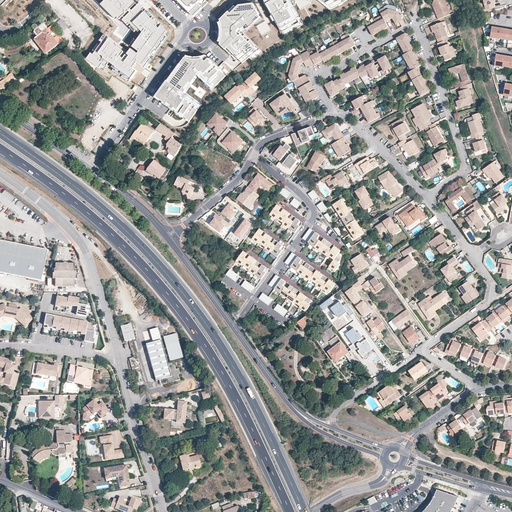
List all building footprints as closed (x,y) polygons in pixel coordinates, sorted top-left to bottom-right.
[(106,0),(102,5),(116,20),(118,18),(120,20),(122,18),(135,32),(137,30),(139,32),(141,30),(143,33),(129,51),(105,33),(87,59),(104,71),(109,63),(132,79),(137,71),(133,68),(137,63),(145,69),(168,37),(166,34),(168,32),(139,1),(139,0),(106,0)] [(177,0),(194,17),(208,2),(206,0),(177,0)] [(264,0),(264,3),(283,36),(285,34),(285,35),(303,25),(303,24),(305,23),(302,17),(300,18),(290,0),(318,0),(330,9),(345,0),(264,0)] [(433,0),(431,4),(433,8),(435,7),(438,14),(436,15),(437,19),(445,16),(449,14),(443,0),(433,0)] [(483,0),(485,10),(494,8),(493,4),(495,3),(494,0),(483,0)] [(231,55),(229,57),(234,62),(238,58),(242,62),(249,57),(251,60),(261,51),(242,32),(245,29),(246,30),(260,17),(258,15),(258,14),(252,3),(235,6),(219,22),(220,26),(221,32),(220,36),(219,42),(231,55)] [(369,22),(365,24),(372,36),(376,33),(376,31),(378,29),(381,28),(383,30),(387,27),(384,23),(390,20),(392,20),(395,25),(399,22),(401,27),(404,24),(400,17),(402,17),(400,14),(399,15),(397,12),(394,11),(388,10),(385,11),(384,8),(378,11),(380,16),(377,17),(379,20),(374,22),(370,25),(369,22)] [(261,35),(271,30),(266,20),(256,26),(261,35)] [(442,22),(432,26),(435,33),(439,43),(447,40),(449,40),(442,22)] [(44,23),(35,30),(39,36),(35,39),(42,48),(44,47),(38,40),(45,34),(43,32),(48,28),(45,24),(44,23)] [(43,32),(45,34),(38,40),(44,47),(42,48),(47,54),(60,43),(57,39),(61,36),(51,24),(48,28),(43,32)] [(500,39),(501,30),(498,30),(498,29),(492,28),(491,38),(494,38),(494,39),(494,42),(499,43),(500,39)] [(500,39),(508,40),(509,32),(507,32),(505,32),(505,30),(501,29),(501,30),(500,39)] [(404,33),(395,38),(399,46),(404,54),(402,55),(406,63),(411,71),(407,73),(412,80),(416,88),(420,96),(429,91),(427,87),(428,86),(426,82),(424,79),(423,79),(421,75),(418,70),(420,70),(418,67),(420,66),(417,61),(418,60),(417,57),(415,54),(413,54),(411,50),(413,49),(411,44),(412,44),(410,40),(408,37),(407,38),(404,33)] [(320,59),(321,61),(323,63),(328,60),(327,58),(330,57),(333,55),(334,57),(339,54),(344,51),(343,49),(345,49),(348,47),(350,48),(354,46),(347,34),(344,36),(345,38),(341,40),(337,43),(335,40),(332,42),(328,44),(330,47),(326,49),(321,52),(319,49),(316,51),(315,49),(311,51),(313,53),(308,55),(306,51),(299,56),(292,60),(291,61),(288,61),(286,66),(285,72),(288,73),(287,76),(291,82),(292,82),(296,89),(297,89),(301,96),(306,104),(317,97),(313,91),(311,92),(310,91),(310,90),(312,89),(309,83),(307,83),(306,81),(307,80),(304,75),(299,78),(297,75),(295,74),(296,73),(297,73),(299,73),(300,70),(301,66),(299,66),(298,65),(298,63),(300,64),(303,62),(305,67),(311,65),(310,63),(312,62),(313,63),(314,65),(319,62),(318,60),(320,59)] [(450,47),(447,40),(439,43),(437,44),(441,55),(443,54),(444,56),(445,61),(454,58),(450,47)] [(217,69),(218,67),(206,55),(202,56),(197,57),(191,57),(187,55),(157,97),(180,114),(181,112),(184,115),(183,116),(190,121),(198,110),(196,108),(195,108),(196,106),(193,104),(191,105),(188,103),(190,101),(184,98),(182,96),(177,92),(179,90),(184,93),(198,75),(199,74),(200,72),(201,73),(202,74),(207,79),(208,80),(212,85),(213,83),(215,84),(216,86),(225,77),(222,74),(223,73),(221,70),(219,71),(217,69)] [(383,57),(375,61),(377,64),(379,66),(380,66),(382,70),(383,72),(388,69),(391,68),(389,63),(384,56),(383,57)] [(504,67),(503,67),(505,58),(502,58),(502,57),(496,56),(494,65),(499,66),(499,67),(499,69),(503,70),(504,67)] [(504,67),(511,68),(511,67),(511,60),(509,60),(509,58),(505,57),(505,58),(503,67),(504,67)] [(331,81),(326,84),(326,85),(324,87),(327,91),(330,96),(330,97),(334,95),(338,93),(346,88),(345,86),(353,82),(360,77),(361,80),(369,75),(371,79),(374,78),(379,74),(378,72),(376,68),(374,66),(373,64),(370,65),(369,64),(364,67),(363,65),(359,68),(358,66),(355,68),(354,67),(350,69),(349,69),(346,71),(343,72),(343,73),(339,76),(339,77),(336,79),(332,82),(331,81)] [(464,65),(448,70),(450,77),(460,74),(459,72),(461,72),(461,73),(462,73),(464,82),(462,83),(463,87),(470,85),(464,65)] [(374,78),(375,80),(390,72),(388,69),(383,72),(382,70),(378,72),(379,74),(374,78)] [(0,89),(2,91),(19,80),(11,72),(5,79),(0,81),(0,89)] [(199,74),(198,75),(211,88),(215,84),(213,83),(212,85),(211,86),(206,82),(208,80),(207,79),(205,80),(200,76),(202,74),(201,73),(199,74)] [(256,73),(242,86),(250,94),(251,95),(255,91),(251,88),(261,79),(256,73)] [(242,86),(241,84),(237,88),(237,87),(226,97),(231,104),(242,94),(246,97),(250,94),(242,86)] [(469,89),(459,92),(460,98),(461,100),(460,101),(458,101),(460,108),(470,105),(468,98),(471,97),(469,89)] [(196,108),(199,104),(179,90),(178,91),(183,95),(182,96),(184,98),(185,96),(190,100),(190,101),(188,103),(191,105),(193,104),(191,102),(192,101),(197,105),(196,106),(195,108),(196,108)] [(285,94),(271,104),(278,114),(282,111),(280,109),(286,105),(288,107),(292,104),(285,94)] [(360,97),(353,101),(354,103),(353,105),(355,110),(360,107),(362,112),(364,112),(365,114),(365,115),(367,116),(366,118),(368,122),(380,116),(378,113),(375,114),(373,110),(371,106),(373,104),(371,101),(367,103),(365,100),(362,101),(360,97)] [(296,109),(292,104),(288,107),(291,112),(296,109)] [(422,104),(412,109),(416,116),(415,117),(413,118),(417,126),(419,124),(420,126),(418,127),(420,130),(427,127),(429,126),(427,122),(426,123),(426,121),(428,119),(430,118),(422,104)] [(260,121),(263,118),(258,111),(255,108),(248,113),(251,117),(253,119),(250,121),(255,127),(261,122),(260,121)] [(474,121),(468,123),(470,129),(471,128),(471,130),(470,131),(471,135),(470,135),(472,139),(475,138),(479,137),(477,133),(483,131),(480,119),(481,119),(479,113),(472,116),(473,117),(474,121)] [(226,131),(227,130),(223,126),(225,125),(221,122),(219,120),(215,117),(207,126),(211,129),(213,127),(214,129),(213,131),(215,133),(214,134),(219,139),(226,131)] [(266,121),(263,118),(260,121),(261,122),(255,127),(256,129),(262,123),(266,121)] [(391,124),(393,128),(404,122),(402,118),(391,124)] [(393,128),(401,141),(405,139),(407,138),(404,133),(409,131),(404,122),(393,128)] [(143,123),(137,131),(137,130),(132,137),(144,145),(154,131),(143,123)] [(169,130),(161,123),(160,123),(157,128),(166,135),(170,130),(169,130)] [(430,141),(440,135),(437,129),(434,131),(432,129),(435,127),(433,123),(431,124),(429,126),(427,127),(429,130),(426,132),(430,141)] [(332,135),(336,141),(342,138),(343,137),(336,125),(334,124),(322,131),(326,138),(332,134),(332,135)] [(295,133),(291,134),(296,146),(311,140),(309,137),(314,135),(311,127),(298,132),(301,138),(297,139),(295,133)] [(174,133),(170,130),(170,131),(169,131),(165,137),(164,138),(169,141),(167,143),(167,145),(166,147),(168,149),(169,152),(174,156),(179,150),(179,149),(181,146),(180,144),(171,137),(174,133)] [(226,131),(219,139),(224,143),(222,145),(228,149),(227,151),(231,155),(237,149),(236,148),(235,147),(237,144),(238,145),(240,143),(236,140),(237,139),(235,137),(234,138),(231,135),(230,136),(229,135),(229,134),(226,131)] [(443,141),(440,135),(430,141),(433,146),(443,141)] [(487,150),(482,136),(479,137),(475,138),(477,143),(473,144),(475,148),(476,153),(487,150)] [(336,141),(330,145),(338,157),(348,151),(344,145),(342,142),(344,141),(342,138),(336,141)] [(401,141),(398,143),(400,147),(402,146),(403,145),(406,151),(409,157),(419,151),(412,140),(407,143),(405,139),(401,141)] [(275,148),(270,153),(280,161),(281,159),(287,152),(291,147),(286,143),(282,148),(280,146),(275,148)] [(433,162),(437,168),(440,166),(439,164),(439,163),(446,159),(444,154),(441,150),(434,154),(437,160),(433,162)] [(287,152),(281,159),(284,162),(283,164),(290,170),(297,161),(294,158),(295,156),(291,153),(290,155),(287,152)] [(325,157),(316,152),(307,168),(314,172),(319,164),(320,165),(321,165),(325,157)] [(367,157),(355,165),(358,170),(361,168),(365,174),(379,165),(376,161),(374,163),(371,159),(369,160),(367,157)] [(153,158),(150,162),(152,163),(147,170),(153,174),(154,173),(159,178),(167,169),(153,158)] [(433,162),(432,160),(419,167),(425,178),(430,176),(430,175),(434,172),(435,173),(439,171),(437,168),(433,162)] [(504,177),(494,162),(483,170),(485,174),(486,173),(488,172),(492,178),(495,183),(504,177)] [(327,181),(331,189),(340,183),(341,185),(342,186),(349,182),(343,171),(338,174),(339,175),(336,177),(336,176),(333,177),(331,174),(322,180),(324,183),(327,181)] [(398,182),(389,171),(378,177),(384,186),(386,185),(394,193),(392,194),(395,198),(403,191),(400,188),(398,190),(395,187),(395,184),(396,183),(398,182)] [(258,174),(248,187),(255,192),(259,188),(261,185),(267,189),(269,191),(273,185),(267,180),(265,179),(258,174)] [(190,182),(179,176),(174,184),(184,189),(183,191),(182,192),(184,200),(185,204),(192,202),(191,196),(194,189),(188,185),(190,182)] [(394,193),(386,185),(384,186),(388,191),(389,190),(392,194),(394,193)] [(369,195),(364,186),(355,192),(361,200),(359,202),(365,210),(374,204),(370,198),(369,199),(367,196),(368,196),(369,195)] [(255,192),(248,187),(246,190),(246,191),(245,193),(244,192),(243,194),(242,193),(237,200),(248,208),(259,195),(255,192)] [(460,190),(459,189),(448,196),(450,198),(446,201),(454,212),(456,210),(458,209),(452,201),(462,194),(468,202),(472,199),(464,188),(460,190)] [(493,197),(497,202),(492,205),(498,215),(506,209),(504,205),(508,202),(501,192),(493,197)] [(342,199),(333,205),(338,212),(347,206),(342,199)] [(482,207),(477,200),(473,203),(475,206),(466,212),(467,212),(469,216),(466,218),(470,225),(476,221),(480,228),(485,225),(476,211),(482,207)] [(235,206),(230,203),(222,212),(231,219),(236,213),(232,210),(235,206)] [(281,208),(277,205),(270,215),(276,219),(277,218),(281,213),(279,211),(281,208)] [(413,205),(407,209),(410,213),(416,208),(413,205)] [(351,213),(347,206),(338,212),(342,219),(351,213)] [(410,213),(407,209),(399,215),(405,224),(408,221),(411,224),(419,218),(422,221),(427,217),(421,209),(418,211),(416,208),(410,213)] [(277,218),(283,223),(287,217),(289,216),(286,214),(288,212),(284,209),(281,213),(277,218)] [(356,220),(351,213),(342,219),(346,226),(356,220)] [(216,214),(214,217),(215,218),(213,221),(210,224),(221,232),(225,226),(228,223),(216,214)] [(283,223),(283,224),(289,229),(296,218),(292,216),(290,219),(287,217),(283,223)] [(432,224),(438,220),(435,216),(429,220),(432,224)] [(390,217),(376,226),(380,233),(384,231),(388,229),(390,233),(395,230),(396,233),(400,231),(396,223),(395,224),(390,217)] [(296,218),(289,229),(295,233),(300,226),(298,225),(300,221),(296,218)] [(246,220),(235,234),(242,239),(253,225),(246,220)] [(360,227),(356,220),(346,226),(351,233),(360,227)] [(480,228),(476,221),(470,225),(471,226),(475,224),(479,229),(480,228)] [(365,234),(360,227),(351,233),(356,240),(365,234)] [(264,232),(260,229),(252,239),(259,244),(259,243),(264,237),(261,235),(264,232)] [(311,239),(308,243),(314,247),(319,241),(317,239),(320,235),(316,232),(313,236),(311,239)] [(266,234),(264,237),(259,243),(266,247),(270,242),(271,240),(269,238),(270,236),(266,234)] [(441,234),(431,241),(434,246),(437,249),(443,256),(453,249),(450,245),(448,247),(445,243),(444,241),(445,238),(441,234)] [(319,241),(314,247),(321,252),(328,242),(324,239),(322,242),(319,241)] [(279,243),(275,240),(272,243),(270,242),(266,247),(265,248),(271,253),(279,243)] [(0,241),(0,272),(41,281),(47,250),(0,241)] [(332,244),(328,242),(321,252),(327,256),(328,255),(332,250),(330,248),(332,244)] [(283,246),(279,243),(271,253),(278,257),(282,251),(280,249),(283,246)] [(407,249),(409,253),(417,248),(415,244),(407,249)] [(372,245),(366,250),(375,262),(382,257),(372,245)] [(332,250),(328,255),(334,260),(337,256),(341,251),(337,248),(335,249),(333,248),(332,250)] [(248,254),(244,251),(236,261),(243,266),(243,265),(247,259),(245,258),(248,254)] [(368,266),(361,255),(351,261),(356,267),(358,272),(359,272),(368,266)] [(455,265),(456,264),(461,261),(457,255),(447,262),(449,264),(441,269),(451,282),(461,275),(458,269),(455,265)] [(254,264),(255,262),(253,261),(254,259),(250,256),(247,259),(243,265),(250,269),(254,264)] [(341,259),(337,256),(334,260),(329,266),(336,271),(341,264),(338,263),(341,259)] [(389,265),(392,269),(394,267),(400,276),(406,272),(416,265),(410,256),(400,263),(397,259),(389,265)] [(291,267),(297,271),(302,265),(300,263),(302,260),(298,257),(295,260),(293,263),(291,267)] [(507,259),(504,258),(503,263),(502,263),(501,268),(503,269),(502,273),(504,273),(503,278),(511,279),(511,274),(510,274),(511,270),(511,264),(511,265),(507,259)] [(255,275),(262,265),(259,262),(256,266),(254,264),(250,269),(249,270),(255,275)] [(303,276),(311,266),(307,263),(304,267),(302,265),(297,271),(303,276)] [(63,264),(56,264),(55,269),(54,269),(54,273),(53,273),(53,279),(55,279),(55,286),(75,286),(75,279),(77,279),(77,273),(76,273),(76,269),(75,269),(75,264),(69,264),(63,264)] [(261,280),(266,273),(264,271),(266,268),(262,265),(255,275),(261,280)] [(310,280),(314,274),(312,272),(315,269),(311,266),(303,276),(309,281),(310,280)] [(394,267),(392,269),(399,280),(407,275),(406,272),(400,276),(394,267)] [(316,284),(323,275),(319,272),(318,274),(316,272),(314,274),(310,280),(316,284)] [(327,283),(325,281),(327,278),(323,275),(316,284),(316,285),(322,290),(323,289),(327,283)] [(375,277),(370,281),(369,281),(368,280),(366,281),(362,275),(357,279),(364,290),(368,287),(369,288),(370,287),(373,285),(375,287),(374,287),(378,292),(384,288),(381,283),(380,283),(375,277)] [(281,294),(286,287),(283,285),(286,282),(282,279),(279,283),(277,286),(274,289),(281,294)] [(329,293),(336,284),(332,281),(330,283),(328,282),(327,283),(323,289),(329,293)] [(459,287),(465,295),(470,302),(479,296),(469,281),(459,287)] [(287,298),(294,288),(290,285),(288,289),(286,287),(281,294),(287,298)] [(375,294),(378,292),(374,287),(375,287),(373,285),(370,287),(375,294)] [(353,287),(345,292),(364,317),(371,311),(353,287)] [(298,296),(296,295),(298,291),(294,288),(287,298),(293,303),(298,296)] [(418,304),(421,308),(423,306),(429,315),(435,311),(449,301),(442,292),(428,302),(426,298),(418,304)] [(300,306),(307,297),(303,294),(301,296),(299,295),(298,296),(294,302),(300,306)] [(470,302),(465,295),(462,297),(467,304),(470,302)] [(68,298),(57,296),(55,304),(60,305),(66,307),(66,306),(67,305),(68,298)] [(68,298),(67,305),(71,306),(78,307),(78,304),(79,298),(68,296),(68,298)] [(306,312),(311,305),(308,303),(311,300),(307,297),(300,306),(300,307),(306,312)] [(331,298),(319,306),(323,310),(334,302),(331,298)] [(511,298),(503,306),(509,315),(511,312),(511,298)] [(340,302),(331,308),(338,318),(347,312),(350,316),(354,313),(347,303),(343,306),(340,302)] [(493,313),(503,306),(500,302),(494,307),(495,309),(492,311),(493,313)] [(25,320),(28,324),(33,318),(22,308),(20,310),(18,309),(19,305),(10,303),(9,307),(7,307),(6,304),(0,305),(0,311),(1,315),(5,314),(17,317),(23,322),(25,320)] [(78,307),(76,315),(84,316),(85,312),(87,305),(78,304),(78,307)] [(423,306),(421,308),(429,320),(437,314),(435,311),(429,315),(423,306)] [(509,315),(503,306),(493,313),(499,321),(503,319),(503,320),(509,315)] [(414,321),(407,310),(392,321),(397,328),(409,320),(412,323),(414,321)] [(499,321),(493,313),(483,320),(488,327),(490,329),(493,326),(493,327),(500,322),(499,321)] [(46,314),(44,325),(48,326),(52,327),(54,316),(46,314)] [(62,317),(54,316),(52,327),(56,327),(60,328),(62,317)] [(308,319),(306,316),(300,321),(305,328),(312,323),(308,319)] [(71,319),(62,317),(60,328),(64,329),(69,330),(71,319)] [(367,323),(372,330),(370,332),(373,336),(375,334),(376,336),(381,333),(380,331),(385,327),(378,318),(373,321),(371,319),(367,323)] [(79,320),(71,319),(69,330),(73,331),(77,331),(79,320)] [(88,322),(79,320),(77,331),(81,332),(86,333),(86,330),(88,322)] [(488,327),(483,320),(480,323),(473,328),(479,336),(480,338),(487,333),(485,329),(488,327)] [(132,323),(121,326),(125,340),(136,337),(132,323)] [(413,331),(410,327),(403,332),(411,343),(415,340),(416,341),(418,338),(413,331)] [(168,364),(158,328),(150,330),(154,342),(146,344),(156,380),(159,379),(161,385),(179,380),(178,374),(176,369),(175,369),(173,362),(168,364)] [(349,352),(331,328),(321,335),(326,343),(329,341),(333,348),(328,351),(336,362),(346,355),(353,364),(359,360),(353,352),(352,350),(349,352)] [(94,332),(86,330),(86,333),(85,335),(84,341),(92,343),(93,338),(94,332)] [(353,330),(347,334),(353,344),(362,337),(358,332),(355,334),(353,330)] [(176,333),(163,337),(170,361),(183,357),(176,333)] [(480,338),(479,336),(477,337),(480,341),(489,335),(487,333),(480,338)] [(460,345),(461,344),(453,340),(454,339),(450,338),(446,349),(457,353),(458,351),(460,345)] [(359,347),(357,349),(363,359),(364,359),(371,354),(370,351),(373,349),(367,339),(361,344),(360,343),(359,343),(358,343),(358,344),(358,345),(358,346),(359,347)] [(464,346),(460,345),(458,351),(461,352),(460,355),(468,358),(469,356),(472,348),(464,345),(464,346)] [(472,347),(472,348),(469,356),(472,357),(471,359),(479,363),(481,360),(481,358),(483,353),(476,350),(476,348),(472,347)] [(488,353),(484,351),(483,353),(481,358),(485,359),(484,361),(492,365),(493,362),(495,356),(496,355),(488,352),(488,353)] [(11,359),(0,356),(0,365),(6,367),(5,371),(7,372),(6,378),(0,376),(0,381),(16,386),(19,372),(14,371),(15,365),(11,364),(9,363),(11,359)] [(499,357),(495,356),(493,362),(496,364),(495,366),(503,369),(507,360),(499,356),(499,357)] [(44,364),(38,363),(36,371),(42,372),(41,375),(45,375),(56,377),(58,364),(54,364),(54,366),(46,365),(46,366),(45,366),(44,364)] [(422,363),(409,372),(415,381),(428,372),(422,363)] [(94,370),(78,367),(78,366),(71,365),(68,378),(85,381),(85,383),(91,385),(94,370)] [(140,374),(134,376),(138,388),(144,387),(140,374)] [(85,381),(68,378),(68,381),(67,381),(91,386),(91,385),(85,383),(85,381)] [(441,381),(438,383),(430,389),(431,389),(437,399),(438,400),(446,394),(445,393),(448,391),(441,381)] [(394,382),(381,392),(386,400),(384,401),(387,406),(402,396),(398,390),(397,391),(394,387),(395,386),(396,386),(394,382)] [(437,399),(431,389),(428,391),(419,397),(427,407),(433,403),(435,402),(434,401),(437,399)] [(208,391),(201,393),(203,399),(209,398),(208,391)] [(381,392),(378,393),(382,399),(380,400),(385,408),(387,406),(384,401),(386,400),(381,392)] [(63,395),(61,395),(55,395),(55,401),(52,401),(52,403),(49,403),(49,401),(42,401),(42,412),(38,412),(38,418),(54,418),(54,407),(63,407),(63,395)] [(93,414),(97,412),(101,409),(105,415),(110,411),(102,402),(98,405),(94,400),(82,409),(85,412),(84,414),(83,420),(89,421),(89,418),(93,414)] [(511,410),(511,400),(507,401),(507,402),(505,402),(503,402),(504,410),(508,409),(508,411),(511,410)] [(503,402),(496,403),(496,401),(489,402),(490,406),(487,406),(486,409),(487,414),(488,415),(505,413),(504,410),(503,402)] [(227,424),(217,405),(214,407),(223,425),(227,424)] [(186,407),(177,406),(177,410),(164,409),(164,419),(173,420),(173,416),(176,416),(176,420),(176,423),(185,423),(186,407)] [(405,422),(413,416),(412,415),(415,413),(411,407),(408,409),(405,406),(393,414),(397,418),(400,416),(405,422)] [(475,406),(463,414),(464,416),(458,420),(461,423),(464,421),(465,423),(468,421),(470,423),(481,415),(478,410),(475,406)] [(105,415),(101,409),(97,412),(98,413),(101,418),(105,415)] [(415,419),(413,416),(405,422),(407,424),(415,419)] [(455,433),(462,428),(456,419),(449,424),(450,425),(447,427),(451,432),(449,433),(452,437),(456,435),(455,433)] [(56,435),(57,443),(66,443),(65,434),(56,435)] [(113,445),(111,435),(100,437),(101,443),(106,442),(107,445),(103,446),(105,456),(109,455),(110,460),(124,457),(123,449),(118,450),(114,451),(113,448),(111,448),(111,445),(113,445)] [(503,452),(505,442),(497,440),(497,441),(493,440),(492,447),(495,448),(495,450),(503,452)] [(67,445),(67,443),(66,443),(57,443),(55,444),(53,442),(49,447),(44,447),(44,446),(43,446),(42,446),(41,447),(39,447),(37,448),(36,449),(34,451),(32,452),(33,453),(31,456),(33,458),(33,459),(39,463),(40,462),(41,461),(42,460),(43,460),(46,458),(47,458),(49,457),(50,454),(52,454),(52,455),(53,454),(53,455),(55,455),(55,456),(59,456),(59,455),(61,455),(61,457),(66,457),(66,452),(69,452),(69,453),(71,452),(71,457),(74,457),(74,453),(73,452),(73,445),(67,445)] [(193,470),(193,469),(192,466),(200,464),(198,455),(189,457),(188,454),(179,456),(179,457),(176,458),(177,463),(180,462),(183,472),(193,470)] [(127,465),(104,469),(106,479),(118,477),(119,482),(129,480),(127,465)] [(176,468),(169,472),(172,476),(179,472),(176,468)] [(72,478),(66,483),(67,484),(66,485),(66,486),(65,487),(66,488),(68,487),(70,486),(72,484),(73,485),(74,483),(76,481),(72,478)] [(460,497),(438,490),(435,497),(432,503),(429,507),(425,511),(423,511),(452,511),(455,508),(460,497)] [(119,500),(115,498),(111,506),(116,508),(125,511),(132,511),(134,509),(137,510),(141,501),(133,498),(129,507),(124,505),(124,507),(122,506),(123,504),(125,498),(120,496),(119,500)] [(378,502),(374,496),(367,500),(370,506),(378,502)] [(241,511),(238,505),(234,506),(232,502),(222,506),(224,511),(241,511)] [(429,507),(432,503),(431,503),(430,504),(429,504),(428,504),(427,505),(426,506),(425,507),(424,508),(424,509),(423,509),(423,510),(422,511),(421,511),(423,511),(425,511),(429,507)]
